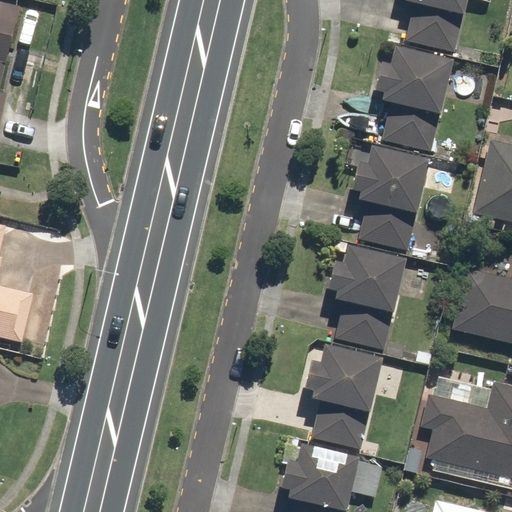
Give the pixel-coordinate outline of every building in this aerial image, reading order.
[(448,56),(459,0),(396,0),(395,8),(408,11),(400,46),(448,56)] [(0,92),(17,10),(0,6),(0,92)] [(427,155),(447,67),(384,53),(380,70),(370,68),(364,96),(373,98),(371,106),(384,109),(376,144),(427,155)] [(468,217),(511,227),(511,148),(485,143),(468,217)] [(352,244),(402,255),(423,165),(362,151),(358,170),(348,167),(342,196),(349,198),(347,208),(360,211),(352,244)] [(0,342),(17,347),(29,295),(0,288),(0,247),(4,230),(0,229),(0,342)] [(329,343),(379,354),(399,265),(338,251),(334,270),(325,268),(317,303),(337,308),(329,343)] [(511,265),(508,283),(462,271),(447,332),(511,348),(511,265)] [(306,442),(355,453),(376,364),(314,350),(310,368),(300,366),(294,395),(304,398),(302,405),(313,408),(306,442)] [(508,495),(511,496),(511,390),(488,385),(482,412),(423,398),(415,431),(427,433),(420,462),(511,483),(508,495)] [(380,469),(282,447),(271,495),(279,496),(277,504),(290,507),(289,511),(342,511),(346,496),(372,502),(380,469)]
